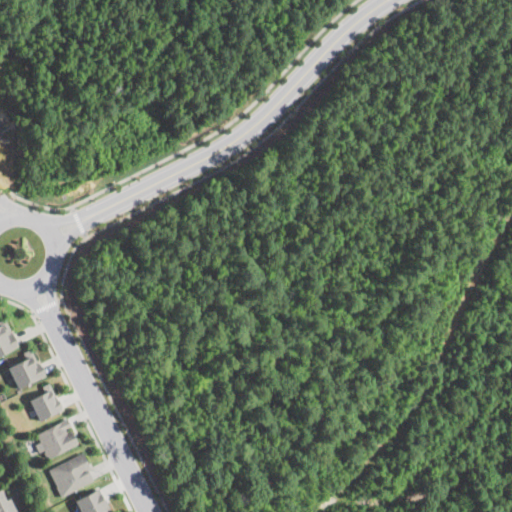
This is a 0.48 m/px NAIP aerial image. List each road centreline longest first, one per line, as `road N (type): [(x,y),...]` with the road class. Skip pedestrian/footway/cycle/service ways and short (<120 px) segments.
road 1 (residential): [(381,0),(233,140),(49,232)]
road 2 (residential): [(35,285),(149,511)]
